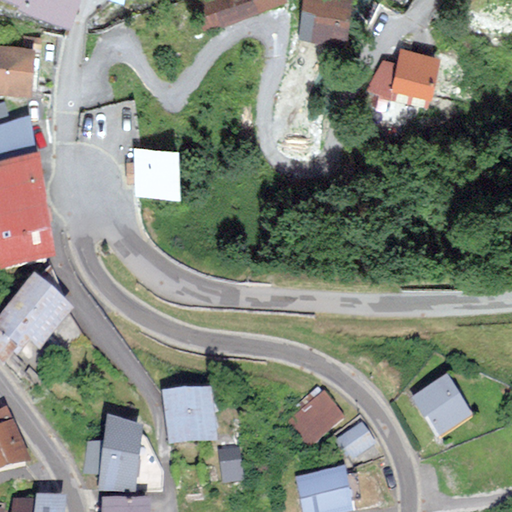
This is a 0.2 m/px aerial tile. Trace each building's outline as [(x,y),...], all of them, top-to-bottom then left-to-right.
[(24,0),(70,15),(75,0),(24,0)] [(288,2),(287,0),(224,0),(216,4),(216,6),(226,27),(275,8),(288,2)] [(308,0),(306,21),(304,37),(349,43),(354,0),(308,0)] [(226,27),(216,6),(200,12),(205,29),(206,31),(226,27)] [(0,87),(33,89),(34,38),(0,37),(0,87)] [(402,64),(399,78),(397,92),(433,100),(439,71),(421,68),(421,62),(412,61),(411,65),(402,64)] [(384,89),(397,92),(399,78),(387,75),(384,89)] [(10,99),(0,101),(0,121),(14,118),(10,99)] [(52,263),(50,253),(41,195),(39,195),(36,176),(40,175),(39,165),(35,166),(28,132),(0,139),(0,223),(8,273),(49,266),(49,264),(52,263)] [(142,157),(143,195),(149,195),(177,194),(176,154),(142,157)] [(48,300),(59,298),(54,278),(37,291),(0,330),(0,359),(9,370),(19,361),(15,357),(29,338),(39,347),(66,317),(48,300)] [(59,334),(71,349),(81,337),(69,322),(59,334)] [(81,337),(71,349),(72,350),(84,341),(81,337)] [(27,380),(40,394),(46,389),(38,382),(31,376),(27,380)] [(419,410),(438,441),(463,425),(444,395),(419,410)] [(167,402),(173,447),(212,444),(206,399),(167,402)] [(293,428),(313,453),(346,426),(326,400),(293,428)] [(0,465),(18,461),(1,424),(0,423),(0,465)] [(135,482),(140,442),(112,429),(105,481),(103,495),(106,495),(134,496),(147,496),(148,483),(135,482)] [(368,435),(359,440),(367,453),(375,447),(368,435)] [(367,453),(359,440),(346,450),(354,462),(367,453)] [(148,447),(140,442),(135,482),(148,483),(147,496),(163,497),(164,483),(148,447)] [(225,448),(228,465),(242,464),(239,446),(225,448)] [(88,478),(105,481),(108,455),(93,453),(88,478)] [(206,470),(207,492),(248,487),(246,467),(206,470)] [(207,492),(206,470),(177,473),(180,495),(207,492)] [(301,491),(304,511),(349,511),(344,482),(301,491)] [(207,492),(180,495),(181,508),(208,506),(207,492)]
